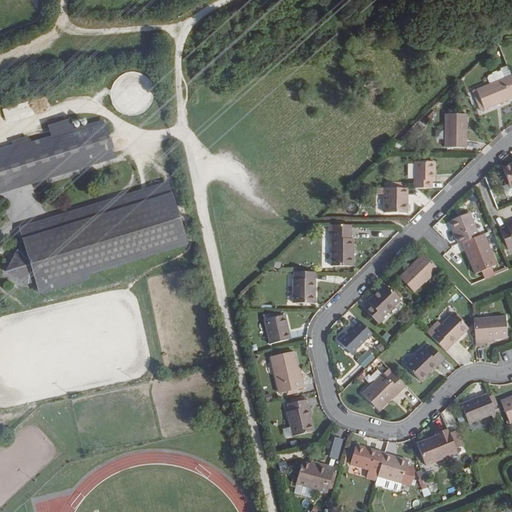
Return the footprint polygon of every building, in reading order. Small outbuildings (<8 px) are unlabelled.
[(511,96),(511,95),(511,78),(511,76),(504,79),(501,72),(497,73),(497,72),(492,74),(493,75),(489,77),(488,79),(490,85),(476,90),(484,110),(511,99),(511,96)] [(476,90),(472,92),(480,112),(484,110),(476,90)] [(466,114),(445,114),(444,148),(466,148),(466,114)] [(106,121),(77,130),(0,153),(0,187),(86,161),(115,152),(106,121)] [(433,163),(414,163),(414,189),(430,189),(430,182),(433,182),(433,163)] [(511,164),(502,168),(508,183),(510,188),(511,187),(511,164)] [(114,201),(37,225),(21,230),(24,238),(26,246),(20,248),(7,269),(30,281),(36,279),(39,288),(191,241),(176,192),(173,183),(114,201)] [(511,187),(510,188),(508,183),(502,186),(506,197),(511,194),(511,187)] [(404,203),(404,189),(384,189),(383,214),(406,214),(406,203),(404,203)] [(511,206),(502,210),(505,218),(511,215),(511,206)] [(453,228),(459,244),(463,242),(479,236),(469,213),(453,220),(455,227),(453,228)] [(351,240),(351,226),(332,225),(332,267),(351,267),(351,257),(353,257),(353,239),(351,240)] [(511,226),(507,229),(501,232),(509,250),(511,248),(511,226)] [(483,235),(479,236),(463,242),(476,273),(482,271),(486,279),(494,276),(491,268),(495,266),(483,235)] [(415,292),(439,269),(424,253),(400,277),(415,292)] [(313,289),(313,273),(294,273),(294,281),(293,281),(293,305),(315,305),(315,289),(313,289)] [(373,297),(375,299),(370,304),(371,305),(366,311),(379,324),(385,319),(383,317),(401,300),(386,285),(373,297)] [(450,345),(456,339),(457,341),(469,329),(454,314),(436,331),(450,345)] [(289,326),(286,315),(265,320),(270,345),(289,340),(286,327),(289,326)] [(484,344),(484,341),(495,340),(508,339),(506,318),(474,321),(476,348),(484,347),(484,344)] [(351,355),(373,334),(360,322),(347,335),(345,334),(338,341),(351,355)] [(431,337),(446,352),(457,341),(456,339),(450,345),(436,331),(431,337)] [(406,367),(421,382),(433,370),(432,369),(437,364),(439,366),(445,360),(431,347),(426,351),(424,349),(406,367)] [(368,352),(358,361),(364,367),(374,358),(368,352)] [(294,354),(271,359),(280,395),(304,389),(302,381),(298,382),(296,371),(298,371),(294,354)] [(401,393),(407,387),(390,370),(363,395),(380,411),(392,399),(391,398),(399,391),(401,393)] [(399,391),(391,398),(392,399),(393,400),(401,393),(399,391)] [(468,423),(495,412),(488,394),(461,405),(468,423)] [(511,397),(502,402),(510,423),(511,422),(511,397)] [(290,412),(288,412),(294,437),(314,432),(310,414),(308,415),(307,409),(308,408),(306,401),(288,405),(290,412)] [(456,427),(449,430),(449,432),(455,445),(462,443),(456,427)] [(426,465),(458,453),(449,432),(449,430),(448,430),(437,434),(437,437),(418,444),(426,465)] [(343,441),(336,439),(330,457),(338,459),(343,441)] [(356,447),(350,464),(369,470),(367,478),(377,481),(378,476),(379,473),(384,456),(365,451),(366,449),(356,447)] [(398,459),(397,460),(384,456),(379,473),(378,476),(402,483),(408,462),(398,459)] [(327,467),(326,470),(311,465),(303,463),(297,484),(328,493),(335,469),(327,467)] [(402,483),(378,476),(377,481),(376,485),(396,491),(400,488),(402,483)]
